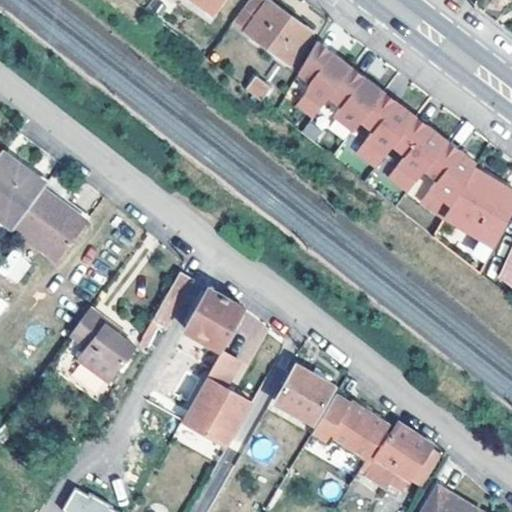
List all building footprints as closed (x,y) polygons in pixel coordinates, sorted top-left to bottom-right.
[(224,0),(204,0),(217,9),(224,0)] [(315,30),(274,0),(251,0),(237,19),(292,60),(315,30)] [(314,48),(328,59),(333,53),(318,42),(314,48)] [(331,95),(348,73),(352,67),(333,53),(328,59),(314,48),(300,72),(312,81),(308,94),(323,106),(331,95)] [(352,67),(348,73),(360,82),(364,76),(352,67)] [(262,73),(249,90),(265,102),(278,86),(262,73)] [(348,73),(331,95),(344,105),(336,115),(356,130),(364,119),(380,97),(385,91),(364,76),(360,82),(348,73)] [(385,91),(380,97),(392,106),(397,100),(385,91)] [(380,97),(364,119),(377,129),(369,139),(388,154),(396,143),(413,121),(417,115),(397,100),(392,106),(380,97)] [(417,115),(413,121),(425,130),(430,124),(417,115)] [(425,130),(413,121),(396,143),(409,153),(402,163),(421,178),(429,167),(445,145),(450,139),(430,124),(425,130)] [(450,139),(445,145),(459,155),(463,149),(450,139)] [(445,145),(429,167),(441,177),(434,187),(455,203),(477,166),(480,161),(463,149),(459,155),(445,145)] [(45,182),(3,151),(0,156),(0,217),(12,227),(13,226),(42,186),(45,182)] [(455,203),(448,214),(499,243),(511,220),(511,197),(504,193),(508,185),(477,166),(455,203)] [(42,186),(13,226),(57,257),(85,218),(42,186)] [(0,243),(12,227),(0,217),(0,243)] [(12,248),(0,266),(0,272),(17,284),(32,262),(12,248)] [(511,254),(502,274),(511,282),(511,254)] [(195,278),(181,270),(153,319),(167,327),(195,278)] [(247,307),(210,287),(186,329),(223,349),(247,307)] [(79,357),(109,380),(136,347),(122,336),(125,332),(91,307),(71,334),(87,347),(79,357)] [(167,327),(153,319),(139,342),(152,350),(167,327)] [(241,360),(223,349),(198,394),(184,419),(211,435),(236,391),(227,386),(241,360)] [(313,421),(334,385),(297,365),(276,400),(313,421)] [(229,445),(254,401),(236,391),(211,435),(229,445)] [(344,468),(354,474),(386,423),(352,401),(350,404),(333,394),(315,425),(331,434),(355,449),(344,468)] [(364,476),(383,488),(396,470),(408,477),(433,443),(414,430),(399,421),(364,476)] [(408,477),(420,486),(442,452),(433,443),(408,477)] [(338,479),(347,484),(354,474),(344,468),(338,479)] [(396,497),(408,477),(396,470),(383,488),(396,497)] [(480,511),(481,511),(437,485),(421,511),(480,511)] [(121,511),(113,507),(115,505),(91,492),(90,494),(77,486),(63,509),(67,511),(121,511)]
